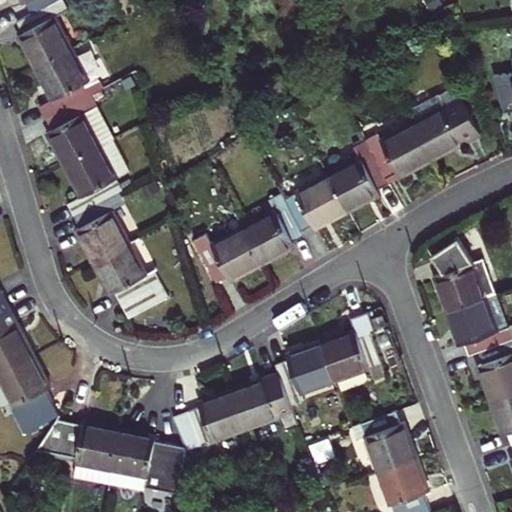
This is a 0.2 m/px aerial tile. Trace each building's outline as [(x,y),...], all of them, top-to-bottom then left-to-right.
[(69,10),(63,0),(59,0),(36,13),(18,22),(24,33),(20,35),(30,54),(37,67),(72,49),(55,18),(69,10)] [(24,0),(26,3),(30,1),(36,13),(59,0),(24,0)] [(443,3),(441,0),(425,0),(432,10),(443,3)] [(208,49),(205,36),(196,38),(199,51),(208,49)] [(43,111),(47,118),(90,95),(105,87),(98,75),(89,80),(72,49),(37,67),(54,99),(41,107),(43,111)] [(285,89),(282,75),(268,79),(272,92),(285,89)] [(446,105),(462,97),(458,88),(451,89),(440,94),(446,105)] [(414,123),(433,158),(464,141),(481,133),(462,97),(446,105),(440,94),(411,110),(417,121),(414,123)] [(59,150),(67,164),(101,145),(84,113),(96,107),(90,95),(47,118),(53,130),(49,132),(59,150)] [(101,145),(113,139),(96,107),(84,113),(101,145)] [(367,140),(387,177),(398,171),(400,175),(409,170),(433,158),(414,123),(383,140),(379,133),(367,140)] [(130,171),(113,139),(101,145),(118,177),(130,171)] [(329,175),(348,210),(370,198),(381,192),(378,188),(390,182),(387,177),(367,140),(354,147),(361,158),(329,175)] [(118,177),(101,145),(67,164),(83,196),(69,204),(72,210),(76,215),(120,192),(124,190),(118,177)] [(328,221),(348,210),(329,175),(297,192),(299,196),(288,202),(302,229),(314,223),(316,227),(328,221)] [(125,189),(133,185),(130,179),(122,184),(125,189)] [(85,243),(95,262),(130,243),(113,210),(126,204),(120,192),(76,215),(82,227),(78,229),(85,243)] [(305,235),(302,229),(288,202),(283,193),(270,199),(276,210),(245,227),(263,262),(287,250),(296,245),(294,241),(305,235)] [(263,262),(245,227),(213,244),(207,233),(195,239),(217,282),(229,275),(231,279),(245,272),(263,262)] [(441,288),(448,309),(485,296),(474,262),(484,258),(478,241),(455,249),(436,256),(434,256),(440,273),(436,275),(441,288)] [(130,243),(95,262),(112,294),(116,292),(122,302),(131,318),(170,297),(156,270),(147,275),(130,243)] [(436,256),(455,249),(453,245),(435,251),(436,256)] [(0,289),(0,316),(11,310),(0,289)] [(511,324),(509,326),(497,292),(485,296),(448,309),(458,337),(461,344),(465,343),(469,354),(479,351),(511,339),(511,324)] [(0,372),(35,354),(22,330),(11,310),(0,316),(0,372)] [(347,333),(322,342),(336,379),(369,367),(374,379),(387,374),(370,329),(376,327),(373,318),(370,310),(352,317),(356,329),(347,333)] [(373,318),(376,327),(385,324),(382,314),(373,318)] [(484,378),(492,399),(511,391),(511,339),(479,351),(484,363),(479,364),(484,378)] [(336,379),(322,342),(300,350),(287,354),(288,358),(277,362),(281,373),(282,377),(292,405),(305,401),(301,391),(336,379)] [(47,378),(35,354),(0,372),(17,405),(14,407),(28,432),(62,414),(48,389),(52,386),(47,378)] [(281,373),(269,377),(270,381),(282,377),(281,373)] [(292,405),(282,377),(270,381),(269,377),(255,382),(234,390),(247,427),(282,415),(287,428),(299,424),(292,405)] [(247,427),(234,390),(210,398),(199,402),(201,406),(174,416),(186,445),(187,449),(247,427)] [(511,442),(511,391),(492,399),(501,425),(504,433),(508,432),(511,442)] [(380,470),(417,456),(408,430),(405,421),(401,423),(396,411),(363,422),(380,470)] [(59,419),(62,414),(28,432),(38,450),(59,419)] [(111,483),(121,429),(104,426),(85,422),(85,424),(59,419),(38,450),(79,458),(75,476),(111,483)] [(121,429),(111,483),(146,489),(147,486),(150,471),(166,474),(163,489),(179,492),(187,450),(187,449),(186,445),(155,440),(157,435),(144,433),(121,429)] [(427,484),(417,456),(380,470),(395,511),(433,511),(426,492),(430,491),(427,484)] [(333,484),(328,470),(319,474),(324,487),(333,484)] [(163,489),(166,474),(150,471),(147,486),(163,489)]
